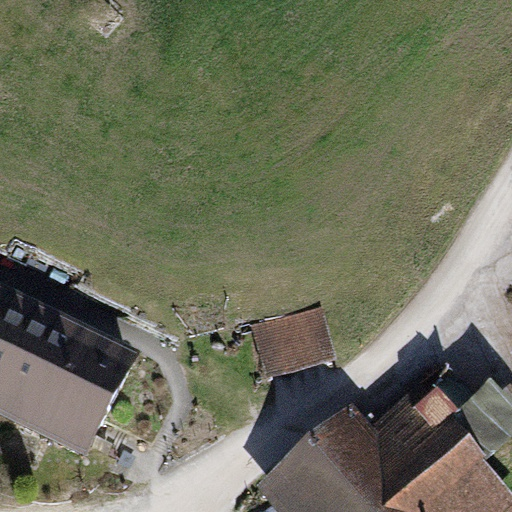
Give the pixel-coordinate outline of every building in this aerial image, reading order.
[(511,233),(498,248),(511,262),(511,282),(506,289),(511,295),(511,233)] [(0,387),(37,312),(0,293),(0,387)] [(322,309),(252,327),(268,388),(338,369),(322,309)] [(0,387),(0,426),(90,470),(143,363),(37,312),(0,387)] [(355,413),(258,497),(270,511),(511,511),(511,500),(486,470),(489,468),(422,391),(373,433),(355,413)]
